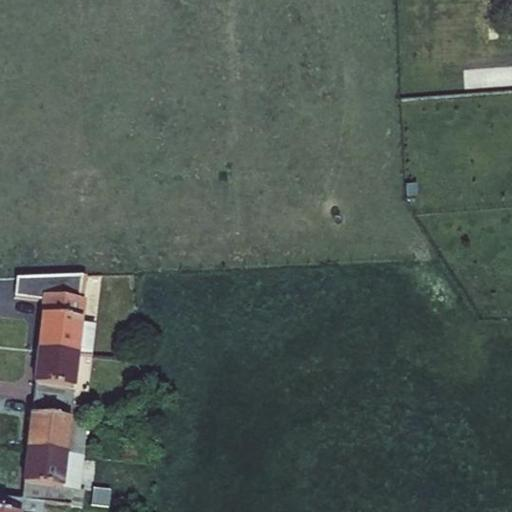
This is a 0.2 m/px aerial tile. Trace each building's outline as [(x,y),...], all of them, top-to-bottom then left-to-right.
[(102,271),(36,274),(33,293),(63,297),(57,347),(96,352),(111,354),(115,324),(100,322),(102,301),(98,301),(102,271)] [(57,347),(51,397),(90,402),(96,352),(57,347)] [(51,397),(45,445),(97,452),(101,417),(88,416),(90,402),(51,397)] [(45,445),(38,497),(60,499),(90,503),(97,452),(45,445)] [(0,491),(0,511),(57,511),(60,499),(38,497),(0,491)]
